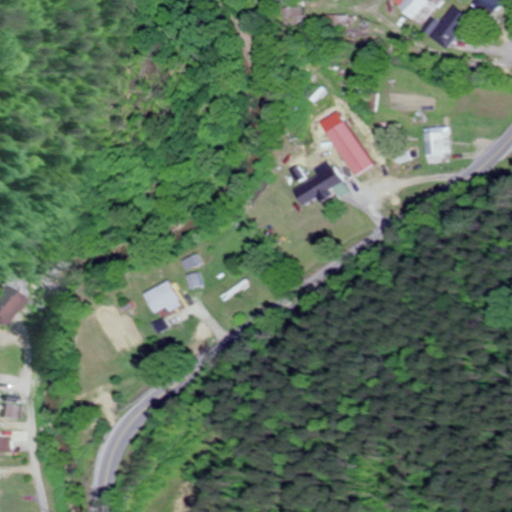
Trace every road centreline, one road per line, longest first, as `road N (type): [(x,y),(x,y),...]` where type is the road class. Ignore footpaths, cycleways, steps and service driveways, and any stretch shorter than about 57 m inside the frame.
road 1 (secondary): [(511,132),(445,194),(149,405),(114,450),(103,511)]
road 2 (residential): [(53,511),(39,395),(43,284),(50,256),(70,233)]
